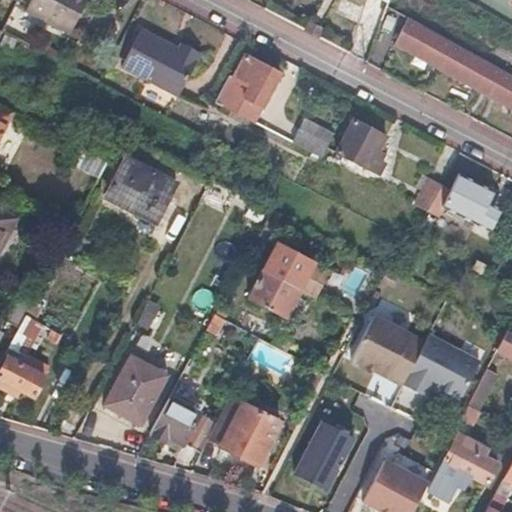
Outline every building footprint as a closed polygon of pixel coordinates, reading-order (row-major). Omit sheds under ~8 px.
[(84,0),(26,0),(22,8),(68,33),(84,0)] [(511,76),(406,18),(392,43),(421,59),(459,80),(505,105),(511,108),(511,76)] [(303,30),(302,32),(318,40),(319,39),(322,31),(306,23),(303,30)] [(178,51),(141,31),(127,57),(119,71),(146,85),(178,102),(202,57),(181,46),(178,51)] [(278,75),(245,59),(234,82),(221,108),(254,124),(278,75)] [(384,136),(350,118),(333,151),(377,174),(383,163),(377,161),(380,155),(375,153),(384,136)] [(330,137),(303,122),(291,143),(319,158),(330,137)] [(175,187),(125,161),(103,203),(153,229),(175,187)] [(497,194),(456,174),(437,213),(489,239),(502,213),(491,207),(497,194)] [(416,186),(422,190),(414,206),(426,212),(432,201),(440,185),(421,175),(416,186)] [(440,205),(432,201),(426,212),(434,217),(437,213),(440,205)] [(0,241),(12,219),(0,212),(0,241)] [(312,263),(276,244),(261,271),(297,290),(312,263)] [(329,272),(312,263),(297,290),(314,299),(329,272)] [(297,290),(261,271),(247,297),(283,316),(297,290)] [(29,306),(15,298),(4,319),(18,327),(22,318),(29,306)] [(223,320),(213,314),(203,331),(214,337),(223,320)] [(423,341),(372,314),(348,358),(373,371),(374,369),(386,375),(385,378),(400,386),(401,385),(423,341)] [(22,318),(18,327),(1,361),(18,370),(39,327),(22,318)] [(511,332),(505,329),(495,348),(511,356),(511,332)] [(427,335),(423,341),(401,385),(415,393),(421,382),(430,387),(457,400),(477,362),(427,335)] [(166,377),(130,356),(105,403),(142,424),(166,377)] [(0,396),(14,404),(17,399),(31,406),(43,383),(18,370),(1,361),(0,361),(0,396)] [(495,372),(486,367),(467,402),(477,407),(495,372)] [(374,369),(373,371),(385,378),(386,375),(374,369)] [(421,382),(415,393),(424,398),(430,387),(421,382)] [(202,418),(169,401),(153,432),(187,449),(202,418)] [(206,445),(217,451),(239,409),(227,403),(216,425),(206,445)] [(239,409),(217,451),(258,471),(279,429),(239,409)] [(216,425),(202,418),(187,449),(201,456),(206,445),(216,425)] [(296,422),(291,419),(287,428),(292,430),(296,422)] [(356,438),(323,421),(296,474),(328,491),(356,438)] [(491,452),(457,434),(439,467),(469,483),(487,493),(500,468),(486,461),(491,452)] [(511,461),(510,461),(501,478),(511,483),(511,461)] [(413,511),(426,488),(383,465),(361,507),(370,511),(413,511)] [(469,483),(439,467),(421,504),(436,511),(447,511),(458,492),(464,495),(469,483)] [(497,492),(487,510),(491,511),(501,511),(508,499),(497,492)]
